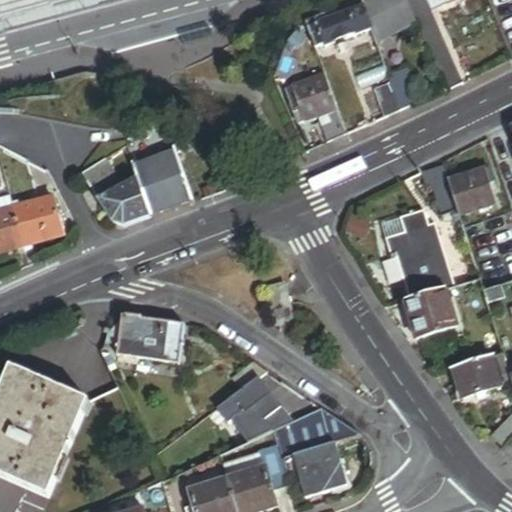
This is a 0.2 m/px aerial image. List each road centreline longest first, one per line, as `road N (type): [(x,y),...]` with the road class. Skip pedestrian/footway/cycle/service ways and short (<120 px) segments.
road 1 (residential): [(91,274),(206,307),(376,423)]
road 2 (secondary): [(288,198),(511,95)]
road 3 (residential): [(288,198),(412,398)]
road 4 (secondary): [(91,274),(288,198)]
road 5 (secondary): [(0,46),(171,0)]
